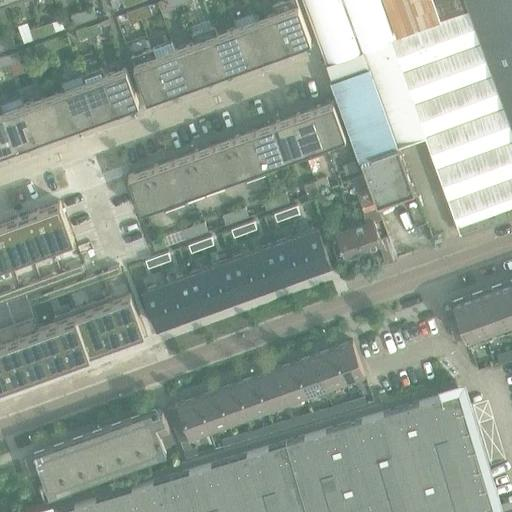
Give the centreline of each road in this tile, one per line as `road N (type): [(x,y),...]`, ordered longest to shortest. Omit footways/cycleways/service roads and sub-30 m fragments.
road 1 (residential): [(0,428),(511,245)]
road 2 (residential): [(0,181),(321,62)]
road 3 (unclassified): [(511,451),(495,398),(447,343)]
